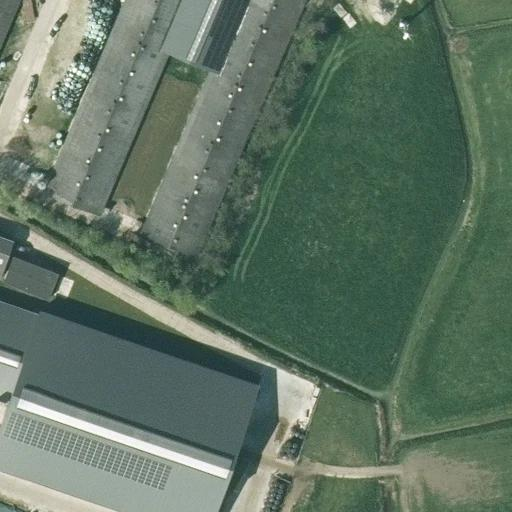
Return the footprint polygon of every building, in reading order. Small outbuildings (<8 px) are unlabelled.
[(0,0),(0,44),(18,0),(0,0)] [(125,0),(45,191),(99,214),(189,0),(239,0),(142,232),(197,255),(304,0),(125,0)] [(0,277),(0,278),(14,239),(0,234),(0,277)] [(58,273),(13,255),(3,282),(48,299),(58,273)] [(0,395),(10,398),(37,317),(0,304),(0,395)] [(151,511),(161,464),(135,458),(125,506),(151,511)] [(0,511),(12,511),(24,477),(0,469),(0,511)]
